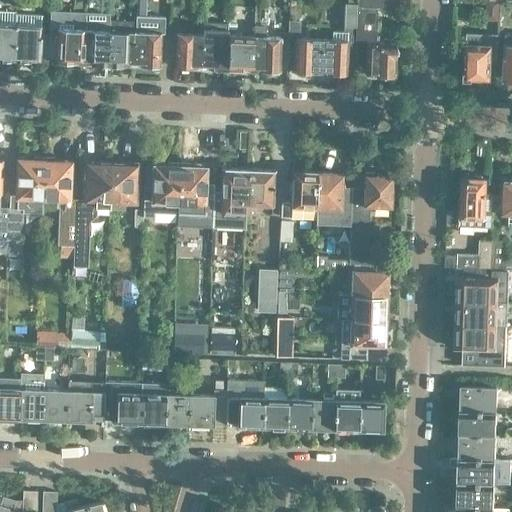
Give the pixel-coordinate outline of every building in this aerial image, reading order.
[(134,0),(134,21),(132,65),(145,65),(147,68),(153,68),(155,66),(159,66),(160,33),(164,33),(165,16),(145,15),(145,0),(134,0)] [(356,0),(356,3),(355,45),(367,46),(366,75),(380,75),(380,76),(384,78),(389,76),(394,76),(395,55),(396,56),(398,51),(396,46),(395,46),(395,44),(375,43),(376,10),(397,10),(397,0),(356,0)] [(501,3),(501,14),(509,14),(509,2),(501,1),(501,3)] [(487,2),(487,23),(499,23),(499,21),(500,21),(501,14),(501,3),(487,2)] [(347,45),(355,45),(356,3),(344,3),(343,32),(331,31),(331,39),(321,39),(319,73),(333,73),(333,74),(337,76),(341,75),(341,74),(346,74),(347,45)] [(16,16),(16,26),(14,25),(13,60),(18,60),(20,62),(25,63),(28,60),(40,61),(41,27),(41,17),(16,16)] [(80,63),(82,18),(58,17),(56,62),(60,62),(61,64),(67,64),(69,62),(80,63)] [(106,66),(108,20),(82,18),(80,63),(94,63),(96,65),(106,66)] [(132,65),(134,21),(108,20),(106,66),(119,66),(120,64),(132,65)] [(300,20),(288,20),(288,33),(299,33),(300,20)] [(226,71),(228,35),(228,24),(203,23),(202,34),(201,68),(213,68),(215,70),(226,71)] [(13,60),(14,25),(0,24),(0,59),(2,62),(8,62),(10,60),(13,60)] [(278,71),(280,38),(265,37),(266,27),(253,26),(253,36),(252,70),(265,71),(266,73),(273,73),(275,71),(278,71)] [(201,68),(202,34),(176,33),(175,67),(179,67),(181,69),(187,69),(189,67),(201,68)] [(252,70),(253,36),(228,35),(226,71),(238,71),(240,69),(252,70)] [(319,73),(321,39),(296,38),(294,72),(299,72),(299,73),(303,75),(307,73),(307,72),(319,73)] [(473,79),(483,79),(491,79),(492,45),(466,44),(465,71),(464,79),(473,79)] [(478,144),(477,155),(488,155),(488,144),(478,144)] [(42,197),(43,157),(34,156),(32,160),(18,160),(17,200),(18,200),(17,208),(8,207),(7,256),(21,257),(24,208),(27,208),(27,196),(42,197)] [(54,157),(43,157),(42,197),(56,197),(56,211),(59,211),(58,246),(60,246),(60,258),(73,258),(75,209),(75,198),(68,198),(69,162),(56,161),(54,157)] [(73,258),(73,267),(85,267),(86,243),(84,243),(85,226),(96,216),(97,206),(110,207),(112,162),(111,162),(109,162),(99,161),(99,162),(85,161),(85,170),(85,176),(84,199),(80,199),(80,200),(79,200),(78,209),(75,209),(73,258)] [(112,162),(110,207),(124,208),(124,201),(135,202),(135,200),(136,164),(123,163),(123,162),(113,162),(112,162)] [(177,213),(179,163),(168,163),(168,165),(153,164),(152,199),(143,199),(143,215),(153,216),(153,212),(177,213)] [(177,213),(176,225),(212,227),(213,187),(204,187),(205,167),(202,166),(201,166),(197,166),(196,166),(190,166),(190,164),(179,163),(177,213)] [(212,219),(212,227),(245,228),(246,220),(246,204),(245,204),(247,168),(222,167),(221,191),(213,191),(212,219)] [(274,169),(247,168),(245,204),(273,205),(274,169)] [(281,217),(279,241),(291,242),(292,218),(315,219),(317,171),(292,170),(291,217),(281,217)] [(315,219),(315,223),(351,225),(352,191),(342,191),(342,172),(317,171),(315,219)] [(352,187),(352,189),(351,225),(349,259),(349,260),(349,263),(375,263),(376,252),(368,251),(369,205),(391,206),(392,174),(364,173),(363,187),(352,187)] [(461,177),(459,225),(492,227),(494,194),(486,194),(487,179),(484,179),(482,175),(475,175),(473,178),(461,177)] [(511,211),(511,179),(502,179),(501,211),(511,211)] [(492,269),(493,241),(480,240),(479,255),(459,254),(458,267),(464,267),(478,268),(492,269)] [(506,241),(493,241),(492,269),(505,269),(506,241)] [(315,255),(315,267),(342,268),(349,260),(349,259),(327,259),(327,255),(315,255)] [(279,267),(278,291),(287,292),(293,292),(293,268),(279,267)] [(458,276),(457,301),(507,303),(508,289),(509,269),(505,269),(492,269),(478,268),(464,267),(464,276),(458,276)] [(346,268),(345,294),(351,294),(387,296),(388,270),(370,270),(352,269),(346,268)] [(275,312),(276,269),(258,269),(257,310),(275,312)] [(122,279),(120,306),(138,307),(139,280),(122,279)] [(286,313),(287,292),(278,291),(277,312),(286,313)] [(338,294),(337,319),(341,319),(350,319),(386,320),(387,296),(351,294),(345,294),(338,294)] [(454,313),(454,319),(456,322),(456,324),(506,326),(507,320),(507,303),(457,301),(457,302),(456,311),(454,313)] [(277,336),(275,336),(275,353),(287,352),(288,338),(293,338),(294,316),(278,316),(277,336)] [(386,320),(350,319),(341,319),(340,358),(366,359),(367,345),(385,346),(386,320)] [(456,324),(455,348),(463,349),(462,364),(470,365),(501,366),(505,366),(505,364),(506,330),(506,326),(456,324)] [(210,325),(209,352),(234,353),(235,326),(210,325)] [(72,330),(71,347),(100,348),(101,331),(72,330)] [(173,332),(140,330),(138,349),(171,352),(173,332)] [(208,332),(174,330),(173,350),(207,352),(208,332)] [(39,331),(39,346),(42,346),(54,346),(54,347),(54,348),(70,348),(70,332),(39,331)] [(53,360),(54,346),(42,346),(42,360),(53,360)] [(175,370),(175,358),(175,357),(165,357),(165,370),(175,370)] [(191,368),(192,368),(204,368),(204,358),(191,358),(191,368)] [(287,375),(288,362),(280,361),(279,375),(287,375)] [(297,375),(297,362),(288,362),(287,375),(297,375)] [(335,377),(336,364),(328,363),(327,376),(335,377)] [(344,377),(345,365),(336,364),(335,377),(344,377)] [(384,379),(384,365),(375,365),(374,379),(384,379)] [(0,417),(16,418),(17,388),(17,378),(0,377),(0,417)] [(67,390),(66,420),(91,421),(91,419),(103,420),(104,381),(68,380),(67,390)] [(104,381),(103,420),(115,420),(115,421),(138,422),(140,383),(104,381)] [(140,383),(138,422),(163,423),(164,393),(164,384),(140,383)] [(461,385),(461,411),(497,412),(498,386),(461,385)] [(262,397),(261,426),(286,427),(287,397),(287,387),(262,386),(262,397)] [(40,419),(41,389),(17,388),(16,418),(40,419)] [(64,420),(65,390),(41,389),(40,419),(64,420)] [(224,424),(225,389),(213,389),(213,395),(188,394),(187,424),(213,425),(213,424),(224,424)] [(261,426),(262,397),(239,396),(239,390),(225,389),(224,424),(237,424),(237,426),(261,426)] [(335,399),(334,429),(358,430),(358,400),(359,390),(335,390),(335,399)] [(187,424),(188,394),(164,393),(163,423),(187,424)] [(309,428),(311,398),(287,397),(286,427),(309,428)] [(334,429),(335,399),(311,398),(309,428),(334,429)] [(383,401),(358,400),(358,430),(383,430),(383,401)] [(496,435),(497,412),(461,411),(460,434),(496,435)] [(495,459),(496,435),(460,434),(459,458),(495,459)] [(494,483),(495,459),(459,458),(458,482),(494,483)] [(494,507),(494,483),(458,482),(458,506),(494,507)] [(35,511),(36,502),(37,490),(23,490),(21,511),(35,511)] [(55,511),(56,503),(57,491),(42,491),(41,511),(55,511)] [(0,511),(5,511),(8,506),(13,508),(16,500),(2,496),(0,501),(0,511)] [(102,511),(100,502),(78,507),(77,499),(63,502),(65,510),(71,509),(71,511),(102,511)] [(284,511),(285,499),(271,499),(270,511),(284,511)]
